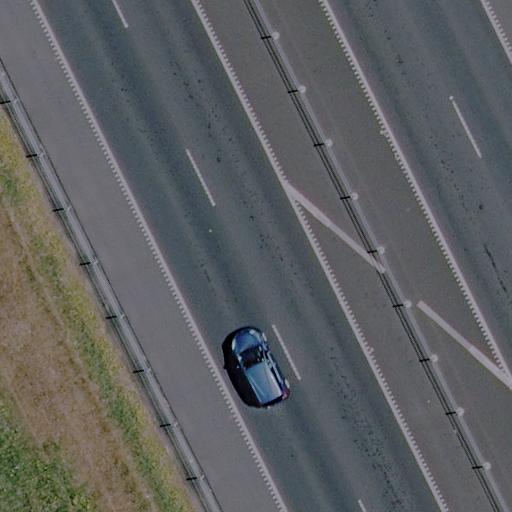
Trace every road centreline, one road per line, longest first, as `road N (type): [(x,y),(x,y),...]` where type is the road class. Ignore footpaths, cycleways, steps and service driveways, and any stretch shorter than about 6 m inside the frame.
road 1 (motorway): [(386,511),(134,0)]
road 2 (motorway): [(435,0),(511,155)]
